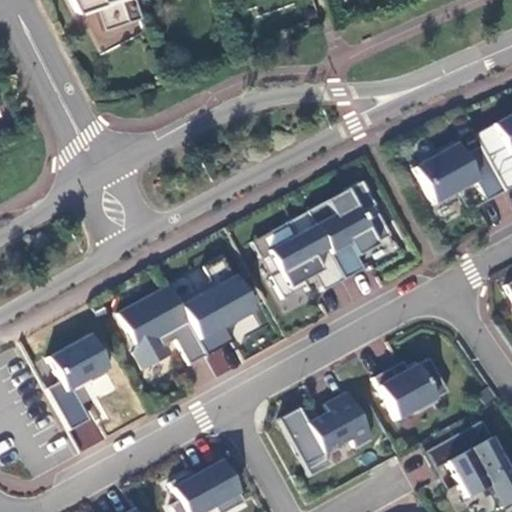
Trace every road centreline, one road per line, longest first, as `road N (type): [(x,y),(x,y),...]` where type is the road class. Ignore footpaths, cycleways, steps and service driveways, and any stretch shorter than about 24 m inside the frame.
road 1 (tertiary): [(432,82),(271,95),(207,117),(98,175)]
road 2 (tertiary): [(123,242),(432,82)]
road 3 (residential): [(221,402),(443,280)]
road 4 (residential): [(21,511),(221,402)]
road 5 (residential): [(10,0),(98,175)]
road 6 (tertiary): [(0,316),(123,242)]
road 7 (residential): [(443,280),(511,387)]
road 8 (residential): [(221,402),(283,511)]
